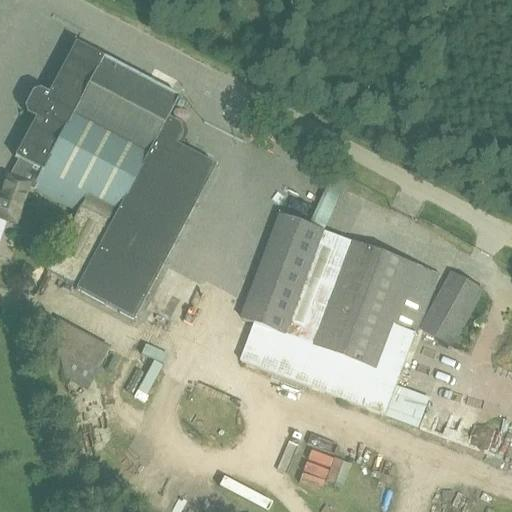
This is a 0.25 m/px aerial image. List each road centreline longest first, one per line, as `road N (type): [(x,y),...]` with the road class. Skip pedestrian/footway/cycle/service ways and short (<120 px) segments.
road 1 (track): [(59,0),(511,238)]
road 2 (unknown): [(271,376),(444,455),(482,464),(501,458),(511,441)]
road 3 (unknown): [(511,273),(416,218),(407,200),(413,185)]
